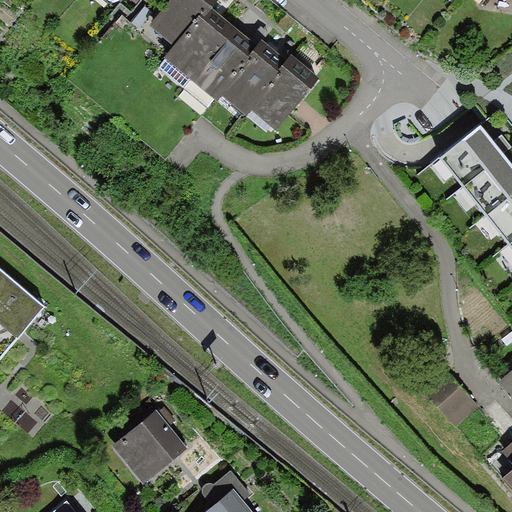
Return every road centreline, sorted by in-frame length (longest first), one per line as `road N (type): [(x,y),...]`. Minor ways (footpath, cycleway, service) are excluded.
road 1 (primary): [(0,139),(422,511)]
road 2 (residential): [(311,0),(393,68),(363,109),(297,160),(244,163),(199,137)]
